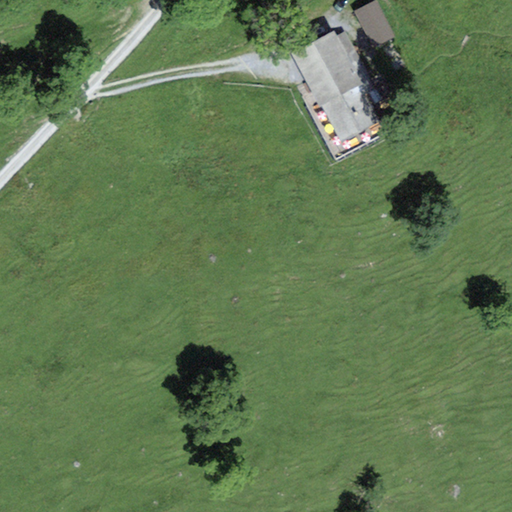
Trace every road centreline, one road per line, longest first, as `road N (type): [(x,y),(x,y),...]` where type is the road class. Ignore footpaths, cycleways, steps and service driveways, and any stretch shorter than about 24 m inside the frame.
road 1 (track): [(0,180),(167,0)]
road 2 (track): [(82,94),(220,66),(290,69)]
